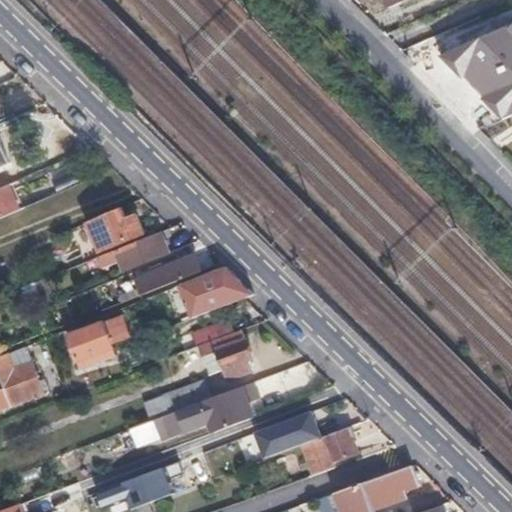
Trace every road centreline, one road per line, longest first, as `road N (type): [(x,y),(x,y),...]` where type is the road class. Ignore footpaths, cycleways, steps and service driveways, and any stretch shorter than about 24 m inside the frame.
road 1 (residential): [(505,511),(0,13)]
road 2 (residential): [(321,0),(511,190)]
